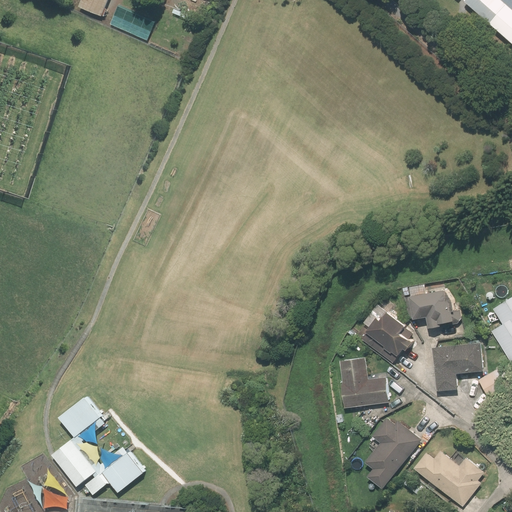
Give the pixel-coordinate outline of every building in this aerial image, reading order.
[(110,0),(84,0),(81,7),(104,16),(110,0)] [(487,0),(479,0),(467,14),(494,39),(510,21),(487,0)] [(157,21),(120,5),(112,22),(149,39),(157,21)] [(175,9),(173,13),(196,22),(198,18),(175,9)] [(511,22),(510,21),(494,39),(511,55),(511,22)] [(461,302),(458,303),(457,298),(449,300),(447,289),(428,292),(426,284),(410,287),(415,318),(429,316),(431,329),(444,326),(444,323),(454,322),(455,325),(461,324),(461,320),(464,320),(461,302)] [(493,331),(511,363),(511,297),(495,307),(505,324),(493,331)] [(411,338),(415,333),(411,330),(412,328),(390,311),(379,303),(364,322),(371,327),(368,332),(394,352),(396,350),(402,355),(407,348),(409,350),(416,342),(411,338)] [(349,337),(343,345),(353,353),(359,345),(349,337)] [(486,371),(485,345),(485,338),(467,339),(467,343),(446,344),(446,346),(436,347),(438,389),(460,387),(459,373),(486,371)] [(370,378),(368,358),(343,360),(345,383),(344,383),(346,406),(391,401),(389,376),(370,378)] [(392,364),(387,370),(400,381),(405,375),(392,364)] [(511,375),(505,364),(480,379),(492,399),(511,386),(511,375)] [(104,415),(89,396),(62,417),(77,436),(104,415)] [(375,435),(383,441),(368,461),(376,467),(369,477),(386,489),(423,437),(401,421),(398,424),(388,417),(375,435)] [(99,470),(73,439),(54,455),(79,486),(99,470)] [(468,456),(461,464),(442,450),(436,458),(428,451),(415,469),(464,507),(484,482),(481,480),(488,471),(468,456)] [(147,471),(131,451),(105,471),(121,491),(147,471)] [(412,474),(405,483),(422,496),(429,487),(412,474)]
